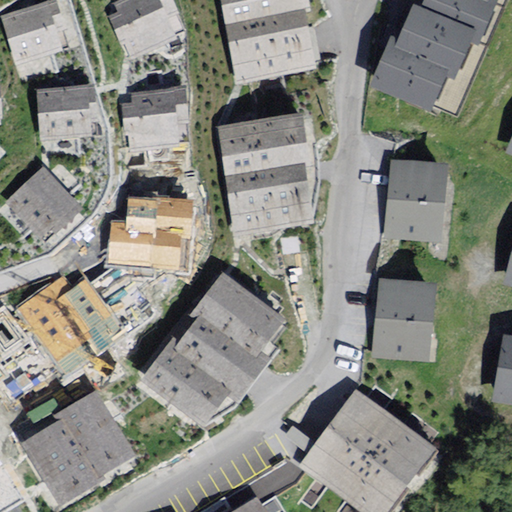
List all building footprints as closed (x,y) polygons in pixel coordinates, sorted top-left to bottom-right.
[(62,47),(48,0),(0,15),(14,61),(62,47)] [(176,36),(161,0),(112,0),(107,3),(129,56),(176,36)] [(297,0),(227,0),(241,78),(308,67),(297,0)] [(478,0),(430,0),(425,12),(476,35),(484,38),(497,8),(489,5),(478,0)] [(417,9),(400,48),(452,71),(458,74),(476,35),(425,12),(417,9)] [(400,48),(391,44),(373,86),(433,113),(452,71),(400,48)] [(86,84),(37,89),(42,139),(91,134),(86,84)] [(180,144),(174,87),(123,93),(129,150),(180,144)] [(291,125),(225,132),(237,232),(303,223),(291,125)] [(445,163),(393,159),(388,237),(440,240),(445,163)] [(77,202),(44,166),(7,199),(40,235),(77,202)] [(183,267),(188,204),(127,199),(122,262),(183,267)] [(117,325),(86,278),(25,319),(56,365),(117,325)] [(435,284),(377,283),(376,364),(434,365),(435,284)] [(274,326),(222,288),(154,382),(206,419),(274,326)] [(511,334),(502,334),(492,398),(511,400),(511,334)] [(379,511),(424,449),(358,402),(309,470),(368,511),(379,511)] [(122,453),(96,408),(36,444),(62,488),(122,453)] [(259,511),(253,501),(234,511),(259,511)]
